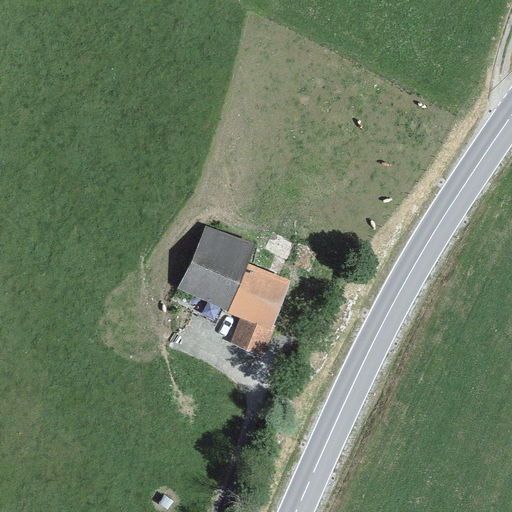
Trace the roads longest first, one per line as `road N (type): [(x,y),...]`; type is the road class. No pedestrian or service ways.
road 1 (secondary): [(294,511),(390,308),(511,115)]
road 2 (unknown): [(282,336),(217,511)]
